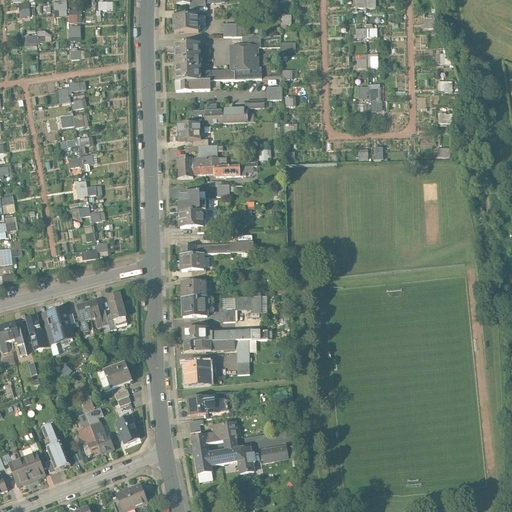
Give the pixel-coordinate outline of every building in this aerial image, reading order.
[(58,17),(67,16),(66,0),(53,1),(53,11),(58,11),(58,17)] [(275,7),(274,0),(251,0),(251,8),(275,7)] [(375,0),(354,0),(355,9),(376,8),(375,0)] [(30,17),(30,3),(18,3),(18,17),(30,17)] [(176,18),(176,33),(200,32),(200,17),(185,18),(176,18)] [(355,29),(355,38),(377,37),(377,24),(366,25),(366,29),(355,29)] [(223,25),(224,38),(243,38),(245,38),(245,25),(223,25)] [(68,26),(69,37),(80,37),(79,26),(68,26)] [(45,43),(45,31),(37,31),(36,42),(45,43)] [(36,45),(35,32),(23,33),(24,46),(36,45)] [(244,43),(244,47),(257,47),(261,47),(261,37),(245,38),(243,38),(244,43)] [(294,52),(294,43),(281,43),(282,52),(294,52)] [(175,47),(176,71),(200,71),(200,46),(175,47)] [(231,70),(234,70),(258,70),(257,47),(244,47),(231,48),(231,70)] [(79,60),(78,49),(69,49),(70,61),(79,60)] [(361,60),(356,60),(356,68),(377,69),(378,55),(361,55),(361,60)] [(231,70),(210,71),(210,89),(235,88),(234,70),(231,70)] [(260,70),(258,70),(234,70),(235,88),(261,88),(260,70)] [(210,71),(200,71),(176,71),(176,90),(210,89),(210,71)] [(75,92),(86,91),(85,82),(69,84),(69,88),(58,89),(59,103),(76,101),(75,92)] [(452,93),(452,82),(440,82),(440,92),(452,93)] [(371,114),(380,113),(379,86),(358,87),(358,100),(371,100),(371,114)] [(282,89),(268,90),(268,102),(282,102),(282,89)] [(285,107),(294,107),(294,98),(285,98),(285,107)] [(70,102),(72,111),(86,108),(85,100),(70,102)] [(370,113),(370,100),(361,101),(362,113),(370,113)] [(246,102),(246,112),(254,112),(265,111),(265,102),(246,102)] [(206,107),(206,113),(206,126),(249,126),(249,125),(248,121),(246,121),(246,112),(218,112),(217,107),(206,107)] [(201,126),(206,126),(206,113),(195,113),(195,126),(201,126)] [(86,115),(60,116),(60,129),(86,127),(86,115)] [(284,125),(284,135),(298,134),(297,124),(284,125)] [(178,142),(194,142),(201,142),(201,126),(195,126),(178,127),(178,142)] [(60,141),(61,155),(85,153),(84,147),(88,146),(88,139),(60,141)] [(200,155),(200,160),(219,159),(218,154),(224,154),(224,148),(209,148),(194,148),(190,148),(190,155),(200,155)] [(373,148),(373,160),(383,160),(382,148),(373,148)] [(448,149),(435,149),(436,159),(448,158),(448,149)] [(358,161),(367,160),(367,150),(358,151),(358,161)] [(271,153),(260,153),(260,164),(268,164),(268,161),(271,161),(271,153)] [(67,159),(68,169),(93,166),(92,156),(67,159)] [(215,176),(215,169),(227,169),(227,159),(219,159),(200,160),(193,160),(194,169),(194,176),(215,176)] [(179,160),(179,170),(194,169),(193,160),(179,160)] [(245,168),(241,169),(241,177),(247,177),(247,174),(251,174),(251,168),(245,168)] [(194,176),(194,169),(179,170),(179,179),(194,179),(194,176)] [(241,169),(227,169),(215,169),(215,176),(215,178),(241,177),(241,169)] [(86,182),(75,183),(76,198),(101,196),(100,187),(87,187),(86,182)] [(211,193),(217,192),(216,186),(222,185),(221,182),(210,183),(211,193)] [(233,188),(219,188),(219,200),(233,199),(233,188)] [(179,197),(179,213),(204,212),(209,212),(208,197),(179,197)] [(14,213),(13,198),(0,198),(0,199),(1,213),(14,213)] [(89,209),(73,209),(73,217),(89,216),(89,209)] [(91,224),(105,221),(103,212),(89,215),(91,224)] [(179,213),(179,229),(197,229),(204,229),(204,212),(179,213)] [(4,232),(13,231),(13,221),(4,222),(4,232)] [(91,228),(84,229),(86,243),(93,241),(91,228)] [(96,252),(106,252),(106,244),(96,244),(96,252)] [(229,245),(229,247),(229,254),(252,253),(252,244),(229,245)] [(229,255),(229,254),(229,247),(180,249),(181,257),(202,256),(229,255)] [(0,249),(0,265),(11,265),(10,249),(0,249)] [(79,253),(81,262),(97,259),(95,250),(79,253)] [(181,272),(203,271),(202,256),(181,257),(181,272)] [(182,284),(182,299),(205,299),(205,283),(193,284),(182,284)] [(120,295),(108,298),(112,314),(114,321),(126,318),(120,295)] [(234,299),(234,311),(234,312),(252,311),(252,314),(260,314),(260,298),(234,299)] [(206,318),(205,299),(182,299),(183,319),(206,318)] [(96,301),(87,304),(91,320),(95,319),(97,329),(103,328),(99,311),(96,301)] [(86,321),(91,320),(87,304),(76,307),(83,333),(89,332),(86,321)] [(104,334),(111,332),(107,317),(105,309),(99,311),(103,328),(104,334)] [(43,316),(47,332),(51,345),(76,339),(68,310),(43,316)] [(235,323),(234,312),(234,311),(222,311),(222,323),(235,323)] [(112,314),(107,317),(111,332),(117,330),(116,327),(128,324),(126,318),(114,321),(112,314)] [(51,348),(51,345),(47,332),(42,333),(38,317),(28,320),(36,352),(51,348)] [(15,323),(5,325),(9,342),(14,341),(17,351),(22,349),(15,323)] [(5,343),(9,342),(5,325),(0,326),(0,344),(2,351),(3,354),(8,353),(5,343)] [(209,342),(210,342),(210,332),(206,332),(205,329),(183,329),(183,343),(209,342)] [(271,331),(210,332),(210,342),(248,341),(271,341),(271,331)] [(210,342),(209,342),(209,352),(223,352),(223,353),(236,353),(237,376),(249,376),(248,341),(210,342)] [(183,353),(209,352),(209,342),(183,343),(183,353)] [(16,363),(14,356),(3,359),(5,366),(16,363)] [(125,364),(104,372),(111,390),(133,382),(125,364)] [(185,366),(187,388),(211,386),(209,364),(185,366)] [(37,376),(34,365),(29,366),(32,377),(37,376)] [(66,365),(59,373),(66,378),(72,371),(66,365)] [(75,387),(77,393),(86,389),(84,383),(75,387)] [(14,398),(11,384),(4,386),(8,400),(14,398)] [(100,425),(97,416),(95,412),(86,389),(77,393),(86,416),(91,429),(100,425)] [(115,396),(117,402),(128,397),(130,396),(127,391),(115,396)] [(287,404),(287,396),(276,398),(277,405),(287,404)] [(133,410),(128,397),(117,402),(122,414),(133,410)] [(189,417),(206,415),(218,413),(216,402),(216,398),(187,401),(189,417)] [(227,401),(216,402),(218,413),(206,415),(207,420),(229,418),(227,401)] [(80,418),(85,431),(91,429),(86,416),(80,418)] [(116,425),(125,446),(140,440),(131,419),(116,425)] [(189,423),(190,434),(200,433),(199,426),(203,425),(203,421),(189,423)] [(235,439),(240,438),(238,423),(222,426),(223,431),(195,436),(197,445),(210,443),(222,441),(235,439)] [(49,438),(53,447),(60,444),(52,424),(41,428),(45,440),(49,438)] [(110,452),(100,425),(91,429),(101,455),(110,452)] [(101,455),(91,429),(85,431),(80,433),(85,447),(84,448),(88,458),(93,456),(94,458),(101,455)] [(222,441),(224,452),(236,450),(235,439),(222,441)] [(197,445),(198,452),(211,450),(210,443),(197,445)] [(47,449),(52,462),(56,473),(71,468),(61,444),(60,444),(53,447),(47,449)] [(253,447),(239,449),(243,474),(257,471),(253,447)] [(291,458),(289,447),(266,451),(268,462),(291,458)] [(241,461),(239,449),(236,450),(224,452),(212,454),(214,466),(241,461)] [(198,452),(201,474),(215,472),(214,466),(212,454),(211,450),(198,452)] [(35,453),(22,459),(32,483),(45,477),(35,453)] [(19,488),(32,483),(22,459),(9,464),(19,488)] [(50,475),(56,473),(52,462),(46,465),(50,475)] [(141,485),(117,494),(120,501),(124,511),(148,502),(141,485)] [(116,511),(124,511),(120,501),(113,504),(116,511)]
